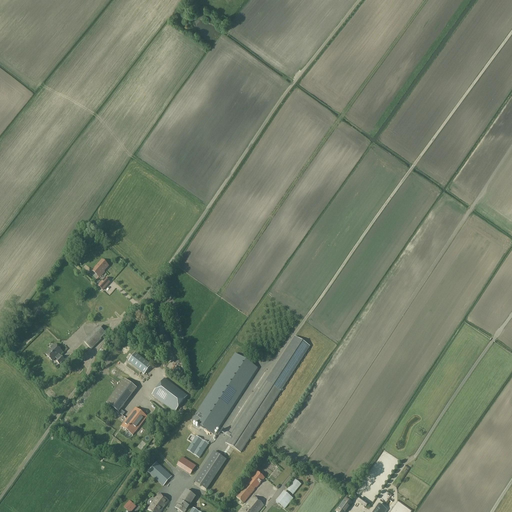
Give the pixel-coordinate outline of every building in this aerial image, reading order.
[(101,259),(91,271),(99,278),(105,272),(104,271),(109,266),(101,259)] [(99,281),(96,284),(103,290),(110,282),(104,278),(101,282),(99,281)] [(119,284),(128,291),(130,287),(121,280),(119,284)] [(49,327),(64,342),(84,321),(74,312),(75,311),(70,305),(49,327)] [(92,349),(107,334),(99,326),(83,341),(92,349)] [(288,385),(307,348),(291,339),(275,368),(282,372),(280,376),(285,379),(283,383),(288,385)] [(50,349),(45,354),(46,355),(47,356),(48,358),(52,362),(56,358),(57,359),(56,361),(60,365),(60,364),(65,360),(61,356),(60,355),(59,355),(61,353),(63,351),(62,351),(60,349),(58,347),(57,346),(55,344),(54,345),(53,345),(50,348),(50,349)] [(128,362),(144,374),(151,366),(135,353),(128,362)] [(171,363),(174,367),(181,362),(178,358),(171,363)] [(207,435),(217,440),(220,434),(219,433),(229,414),(232,416),(235,412),(234,412),(239,403),(238,403),(256,371),(246,365),(207,435)] [(65,391),(81,374),(73,367),(49,393),(53,397),(62,388),(65,391)] [(118,413),(137,389),(125,379),(106,403),(118,413)] [(175,413),(188,396),(165,379),(152,395),(175,413)] [(221,398),(226,401),(236,385),(232,382),(221,398)] [(137,409),(122,428),(127,431),(129,429),(135,434),(147,417),(137,409)] [(225,447),(242,456),(256,429),(243,422),(243,421),(240,419),(225,447)] [(197,441),(190,456),(201,461),(208,446),(197,441)] [(204,487),(219,460),(211,456),(197,483),(204,487)] [(262,475),(274,485),(282,475),(269,464),(266,467),(267,468),(262,475)] [(156,465),(151,471),(167,484),(172,477),(156,465)] [(184,473),(192,478),(197,469),(189,465),(184,473)] [(243,504),(265,478),(256,471),(245,483),(247,485),(236,498),(243,504)] [(293,495),(301,485),(295,480),(287,490),(293,495)] [(285,509),(293,499),(284,491),(276,501),(285,509)] [(152,511),(160,511),(168,501),(161,496),(159,495),(158,496),(157,497),(148,509),(152,511)] [(258,511),(263,506),(253,497),(246,505),(247,506),(241,511),(258,511)] [(360,498),(358,502),(365,507),(368,504),(360,498)] [(346,499),(336,511),(345,511),(352,504),(346,499)] [(129,511),(131,511),(136,507),(129,501),(124,507),(129,511)]
